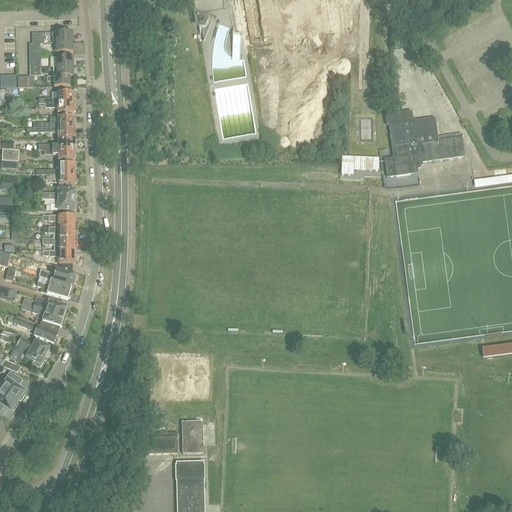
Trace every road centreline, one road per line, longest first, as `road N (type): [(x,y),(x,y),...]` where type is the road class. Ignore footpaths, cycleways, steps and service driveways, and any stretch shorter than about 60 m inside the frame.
road 1 (secondary): [(54,511),(112,332),(121,255),(113,88)]
road 2 (residential): [(113,88),(93,89),(93,281),(76,339),(8,460)]
